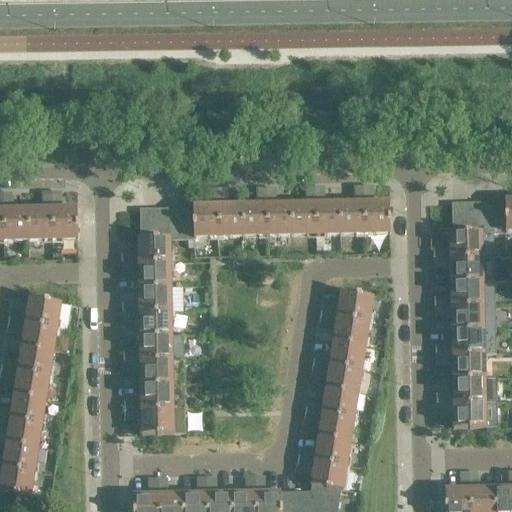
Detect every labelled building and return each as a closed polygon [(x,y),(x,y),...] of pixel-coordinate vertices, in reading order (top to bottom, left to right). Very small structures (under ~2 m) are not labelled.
[(364,201),(364,188),(355,188),(355,202),(360,201),(364,201)] [(372,201),(372,188),(364,188),(364,201),(368,201),(372,201)] [(315,202),(315,189),(306,189),(306,203),(311,202),(315,202)] [(324,202),(323,189),(315,189),(315,202),(319,202),(324,202)] [(267,203),(266,190),(257,190),(258,204),(262,203),(267,203)] [(275,203),(275,190),(266,190),(267,203),(271,203),(275,203)] [(218,204),(218,191),(209,191),(209,204),(214,204),(218,204)] [(226,204),(226,191),(218,191),(218,204),(222,204),(226,204)] [(52,207),(51,194),(43,194),(43,208),(47,207),(52,207)] [(60,207),(60,194),(51,194),(52,207),(56,207),(60,207)] [(12,208),(11,195),(3,195),(3,208),(7,208),(12,208)] [(365,237),(364,201),(360,201),(360,205),(340,205),(340,238),(365,237)] [(389,237),(389,204),(368,205),(368,201),(364,201),(365,237),(389,237)] [(316,238),(315,202),(311,202),(311,206),(291,206),(292,239),(316,238)] [(340,238),(340,205),(320,206),(319,202),(315,202),(316,238),(340,238)] [(267,239),(267,203),(262,203),(263,207),(242,207),(243,240),(267,239)] [(292,239),(291,206),(271,207),(271,203),(267,203),(267,239),(292,239)] [(219,240),(218,204),(214,204),(214,208),(193,208),(193,212),(194,241),(195,241),(219,240)] [(243,240),(242,207),(222,208),(222,204),(218,204),(219,240),(243,240)] [(480,235),(479,206),(467,207),(468,235),(480,235)] [(493,236),(492,206),(479,206),(480,235),(481,235),(481,236),(493,236)] [(505,234),(505,206),(492,206),(493,236),(506,235),(506,234),(505,234)] [(53,243),(52,207),(47,207),(47,211),(28,211),(28,244),(53,243)] [(77,243),(77,210),(56,211),(56,207),(52,207),(53,243),(77,243)] [(468,235),(467,207),(453,207),(454,235),(468,235)] [(28,244),(28,211),(7,212),(7,208),(3,208),(4,244),(28,244)] [(168,241),(167,212),(155,213),(155,241),(168,241)] [(181,242),(181,212),(167,212),(168,241),(170,241),(170,242),(181,242)] [(194,241),(193,212),(181,212),(181,242),(194,241)] [(155,241),(155,213),(141,213),(142,241),(155,241)] [(482,260),(481,236),(481,235),(480,235),(468,235),(454,235),(449,235),(450,256),(446,256),(446,261),(482,260)] [(170,266),(170,242),(170,241),(168,241),(155,241),(142,241),(138,241),(138,262),(134,262),(134,266),(170,266)] [(446,261),(446,256),(446,252),(433,252),(433,261),(446,261)] [(134,266),(134,262),(134,258),(121,258),(121,267),(134,266)] [(482,284),(482,260),(446,261),(446,265),(450,265),(450,285),(482,284)] [(446,269),(446,265),(446,261),(433,261),(433,270),(446,269)] [(135,275),(135,271),(134,266),(121,267),(122,275),(135,275)] [(171,290),(170,266),(134,266),(135,271),(138,271),(139,291),(171,290)] [(483,308),(482,284),(450,285),(451,304),(447,304),(447,309),(483,308)] [(171,314),(171,290),(139,291),(139,311),(135,311),(135,315),(171,314)] [(369,325),(373,300),(341,295),(338,316),(334,315),(333,319),(369,325)] [(447,309),(447,304),(447,300),(434,300),(434,309),(447,309)] [(57,331),(61,306),(29,301),(26,322),(22,321),(21,325),(57,331)] [(135,315),(135,311),(135,306),(122,307),(122,315),(135,315)] [(483,332),(483,308),(447,309),(447,313),(451,313),(451,333),(483,332)] [(333,319),(334,315),(335,311),(322,309),(320,317),(333,319)] [(447,318),(447,313),(447,309),(434,309),(434,318),(447,318)] [(172,339),(171,314),(135,315),(135,320),(139,319),(139,339),(172,339)] [(21,325),(22,321),(22,317),(9,315),(8,323),(21,325)] [(136,324),(135,320),(135,315),(122,315),(122,324),(136,324)] [(332,328),(333,323),(333,319),(320,317),(319,326),(332,328)] [(365,349),(369,325),(333,319),(333,323),(336,324),(333,344),(365,349)] [(20,334),(20,330),(21,325),(8,323),(7,332),(20,334)] [(53,355),(57,331),(21,325),(20,330),(24,330),(21,350),(53,355)] [(484,357),(483,332),(451,333),(452,353),(448,353),(448,358),(484,357)] [(185,345),(185,339),(172,339),(139,339),(140,359),(136,359),(136,364),(185,363),(185,345)] [(362,373),(365,349),(333,344),(330,364),(326,363),(326,367),(362,373)] [(448,358),(448,353),(448,349),(435,349),(435,358),(448,358)] [(50,379),(53,355),(21,350),(18,370),(14,369),(14,373),(50,379)] [(136,364),(136,359),(136,355),(123,355),(123,364),(136,364)] [(326,367),(326,363),(327,359),(314,357),(313,365),(326,367)] [(484,381),(484,357),(448,358),(448,362),(452,362),(452,382),(484,381)] [(448,366),(448,362),(448,358),(435,358),(435,367),(448,366)] [(14,373),(14,369),(15,365),(2,363),(1,371),(14,373)] [(185,388),(185,363),(136,364),(136,368),(140,368),(140,388),(185,388)] [(136,372),(136,368),(136,364),(123,364),(123,373),(136,372)] [(324,376),(325,371),(326,367),(313,365),(311,374),(324,376)] [(358,397),(362,373),(326,367),(325,371),(329,372),(326,392),(358,397)] [(0,380),(12,382),(13,378),(14,373),(1,371),(0,375),(0,380)] [(46,403),(50,379),(14,373),(13,378),(17,378),(14,398),(46,403)] [(485,406),(484,381),(452,382),(453,402),(449,402),(449,406),(485,406)] [(186,412),(185,388),(140,388),(141,408),(137,408),(137,412),(186,412)] [(354,421),(358,397),(326,392),(323,412),(319,411),(318,415),(354,421)] [(449,406),(449,402),(449,397),(436,398),(436,407),(449,406)] [(42,427),(46,403),(14,398),(11,418),(7,417),(6,421),(42,427)] [(137,412),(137,408),(137,404),(124,404),(124,412),(137,412)] [(318,415),(319,411),(320,407),(307,405),(305,413),(318,415)] [(449,415),(449,411),(449,406),(436,407),(436,415),(449,415)] [(485,430),(485,406),(449,406),(449,411),(453,411),(453,431),(486,431),(486,430),(485,430)] [(137,421),(137,417),(137,412),(124,412),(124,421),(137,421)] [(185,436),(186,412),(137,412),(137,417),(141,417),(141,437),(185,436)] [(317,424),(318,419),(318,415),(305,413),(304,422),(317,424)] [(351,445),(354,421),(318,415),(318,419),(322,420),(318,440),(351,445)] [(38,451),(42,427),(6,421),(5,426),(9,426),(6,446),(38,451)] [(347,469),(351,445),(318,440),(315,460),(311,459),(311,463),(347,469)] [(0,469),(35,475),(38,451),(6,446),(3,466),(0,465),(0,469)] [(311,463),(311,459),(312,455),(299,453),(298,461),(311,463)] [(309,472),(310,468),(311,463),(298,461),(296,470),(309,472)] [(343,494),(347,469),(311,463),(310,468),(314,468),(311,489),(313,489),(339,493),(343,494)] [(31,500),(35,475),(0,469),(0,474),(2,474),(0,485),(0,495),(27,499),(31,500)] [(470,487),(469,474),(461,474),(461,487),(465,487),(470,487)] [(478,487),(478,474),(469,474),(470,487),(474,487),(478,487)] [(255,492),(255,478),(247,479),(247,492),(251,492),(255,492)] [(264,491),(264,478),(255,478),(255,492),(260,491),(264,491)] [(207,492),(206,479),(198,480),(198,493),(202,493),(207,492)] [(215,492),(215,479),(206,479),(207,492),(211,492),(215,492)] [(158,493),(158,480),(149,480),(149,493),(154,493),(158,493)] [(167,493),(166,480),(158,480),(158,493),(162,493),(167,493)] [(470,511),(470,487),(465,487),(465,491),(445,492),(445,511),(470,511)] [(494,511),(494,491),(474,491),(474,487),(470,487),(470,511),(494,511)] [(335,511),(339,493),(313,489),(311,496),(281,497),(280,511),(335,511)] [(511,511),(511,490),(494,491),(494,511),(511,511)] [(280,511),(281,497),(280,495),(260,495),(260,491),(255,492),(255,511),(280,511)] [(207,511),(207,492),(202,493),(203,497),(182,497),(182,511),(207,511)] [(231,511),(231,496),(211,496),(211,492),(207,492),(207,511),(231,511)] [(255,511),(255,492),(251,492),(251,496),(231,496),(231,511),(255,511)] [(158,511),(158,493),(154,493),(154,497),(133,498),(133,511),(158,511)] [(182,511),(182,497),(162,497),(162,493),(158,493),(158,511),(182,511)] [(0,511),(24,511),(27,499),(0,495),(0,496),(0,511)]
